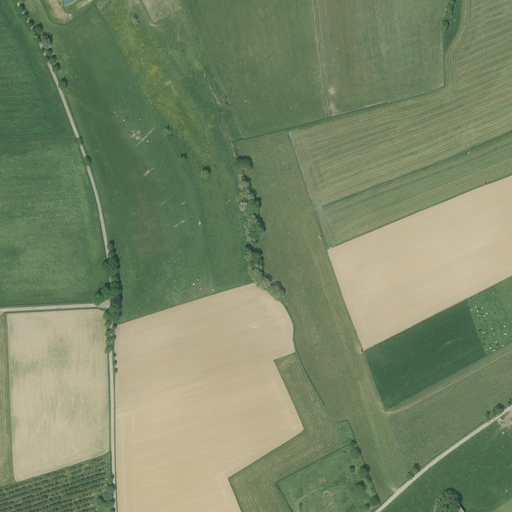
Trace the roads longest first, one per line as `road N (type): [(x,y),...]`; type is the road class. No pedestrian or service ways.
road 1 (unclassified): [(111,304),(85,159),(15,0)]
road 2 (unclassified): [(114,511),(111,304)]
road 3 (unclassified): [(375,511),(511,406)]
